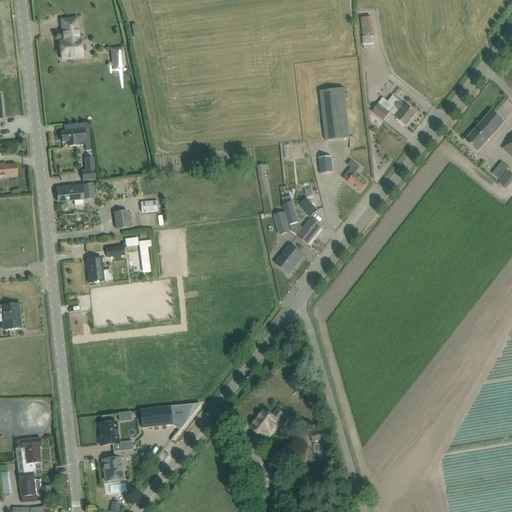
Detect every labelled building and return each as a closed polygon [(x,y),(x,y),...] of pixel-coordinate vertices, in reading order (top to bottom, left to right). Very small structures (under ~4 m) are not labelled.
[(59,40),(61,61),(83,59),(81,38),(80,38),(78,17),(59,19),(61,40),(59,40)] [(372,17),(361,18),(362,37),(373,36),(372,17)] [(112,50),(113,61),(123,60),(122,49),(112,50)] [(423,76),(415,84),(422,90),(429,82),(423,76)] [(325,141),(351,138),(345,89),(320,91),(325,141)] [(388,112),(398,120),(406,126),(416,114),(393,96),(388,102),(383,98),(377,105),(371,113),(381,121),(388,112)] [(491,112),(466,140),(478,151),(503,123),(491,112)] [(62,143),(68,142),(68,147),(85,145),(86,151),(91,151),(88,123),(64,126),(64,132),(61,133),(62,143)] [(511,139),(511,138),(502,149),(511,157),(511,139)] [(316,140),(305,139),(305,147),(316,148),(316,140)] [(305,141),(256,143),(256,155),(305,153),(305,141)] [(331,158),(319,159),(320,175),(332,174),(331,158)] [(361,192),(368,184),(355,174),(360,168),(351,161),(348,165),(351,168),(343,178),(361,192)] [(0,164),(0,177),(17,176),(16,165),(5,166),(4,164),(0,164)] [(263,165),(257,166),(262,196),(269,195),(263,165)] [(97,180),(94,168),(89,169),(90,173),(84,173),(85,181),(97,180)] [(511,175),(507,171),(498,182),(507,189),(511,181),(511,175)] [(85,200),(94,199),(93,184),(83,185),(85,200)] [(81,186),(67,187),(57,188),(58,202),(83,200),(81,186)] [(318,212),(306,198),(298,205),(310,219),(318,212)] [(158,211),(157,200),(140,202),(142,213),(158,211)] [(291,231),(300,238),(308,245),(321,227),(311,219),(303,229),(297,224),(292,202),(283,205),(291,231)] [(128,212),(128,211),(114,213),(117,229),(131,227),(130,224),(133,224),(131,212),(128,212)] [(280,235),(289,232),(284,213),(274,216),(280,235)] [(137,238),(125,239),(126,247),(138,246),(137,238)] [(125,255),(124,246),(106,249),(107,258),(125,255)] [(275,264),(288,275),(303,257),(290,246),(275,264)] [(148,254),(140,255),(142,273),(150,272),(148,254)] [(101,258),(96,258),(86,259),(89,283),(104,282),(101,258)] [(21,328),(18,305),(0,306),(0,319),(1,331),(14,329),(14,330),(16,330),(16,329),(21,328)] [(170,407),(140,410),(142,428),(171,425),(180,430),(200,404),(170,407)] [(251,428),(266,440),(286,415),(277,408),(271,416),(264,411),(251,428)] [(317,432),(311,434),(313,442),(327,437),(321,418),(314,420),(317,432)] [(112,445),(113,452),(133,450),(132,442),(118,443),(116,422),(99,424),(100,435),(99,435),(100,446),(112,445)] [(17,450),(16,450),(18,472),(21,503),(43,501),(41,481),(35,481),(34,471),(35,471),(34,463),(41,462),(39,447),(41,447),(40,439),(30,440),(20,441),(21,449),(17,450)] [(249,470),(264,465),(258,449),(244,454),(249,470)] [(134,458),(133,450),(113,452),(114,459),(102,460),(103,471),(104,471),(105,482),(122,480),(120,459),(134,458)] [(263,468),(253,471),(259,491),(260,491),(270,488),(263,468)] [(7,471),(0,472),(0,473),(1,481),(8,480),(7,471)] [(49,487),(42,487),(43,501),(51,500),(49,487)]
